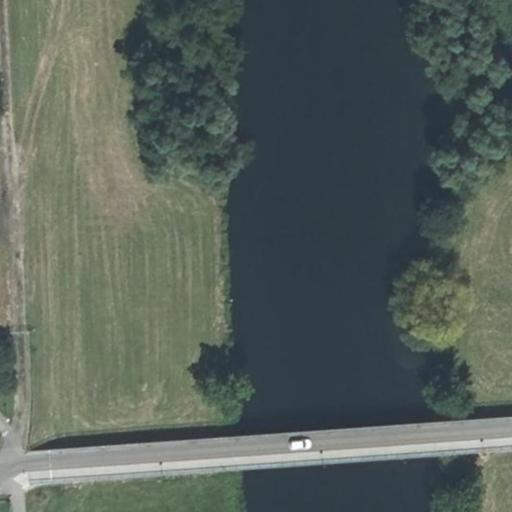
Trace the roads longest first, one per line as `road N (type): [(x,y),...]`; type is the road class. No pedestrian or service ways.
road 1 (tertiary): [(0,471),(511,426)]
road 2 (track): [(16,464),(24,341),(3,0)]
